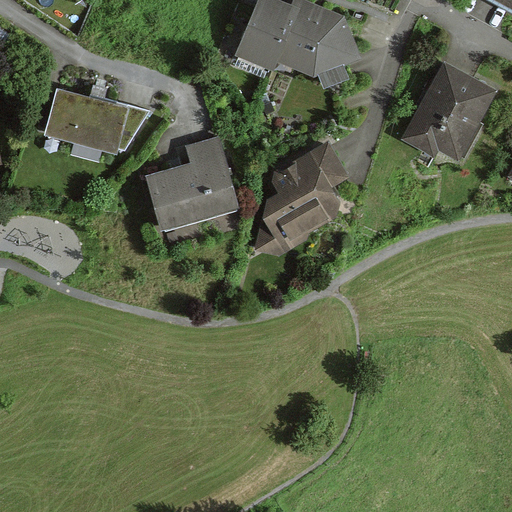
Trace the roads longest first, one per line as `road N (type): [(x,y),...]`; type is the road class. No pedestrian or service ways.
road 1 (track): [(0,276),(173,319),(226,321),(279,313),(327,286)]
road 2 (residential): [(198,130),(186,87),(68,50),(0,2)]
road 3 (track): [(327,286),(405,242),(473,220),(511,218)]
road 4 (residential): [(419,0),(364,152)]
